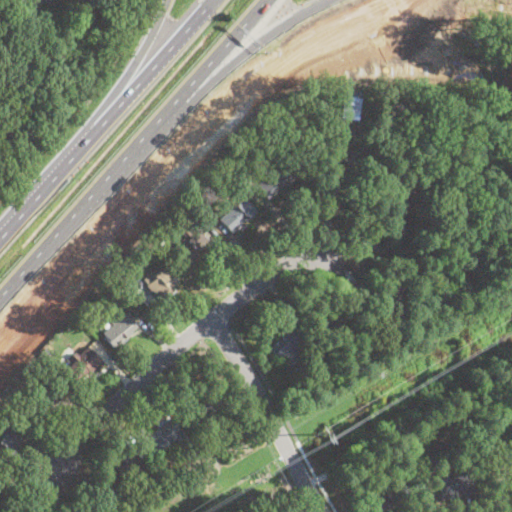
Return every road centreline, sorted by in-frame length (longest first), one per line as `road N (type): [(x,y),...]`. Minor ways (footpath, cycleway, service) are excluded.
road 1 (motorway): [(0,301),(267,0)]
road 2 (residential): [(332,247),(288,264),(215,317),(71,443),(56,471)]
road 3 (motorway): [(213,0),(0,241)]
road 4 (residential): [(215,317),(321,511)]
road 5 (motorway): [(166,114),(320,0)]
road 6 (motorway): [(165,0),(76,158)]
